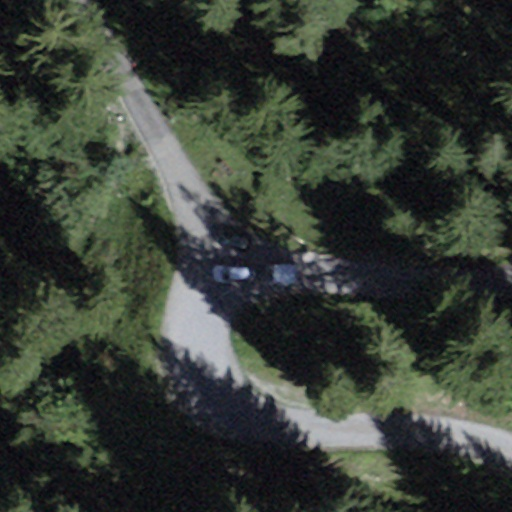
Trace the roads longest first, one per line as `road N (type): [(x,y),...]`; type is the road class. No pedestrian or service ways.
road 1 (unclassified): [(228,259),(197,287),(182,334),(197,388),(233,414),(308,427),(432,429),(511,453)]
road 2 (unclassified): [(228,259),(77,0)]
road 3 (unclassified): [(511,285),(318,278),(228,259)]
